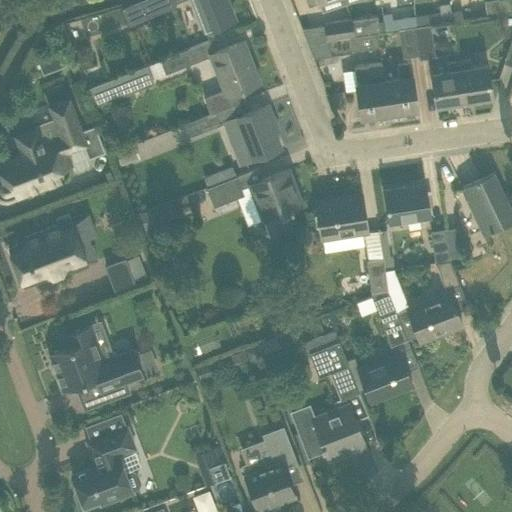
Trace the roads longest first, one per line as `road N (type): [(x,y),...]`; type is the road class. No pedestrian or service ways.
road 1 (residential): [(511,130),(337,149),(321,134),(269,0)]
road 2 (residential): [(27,477),(39,463),(42,439),(0,324)]
road 3 (unclassified): [(369,511),(473,403)]
